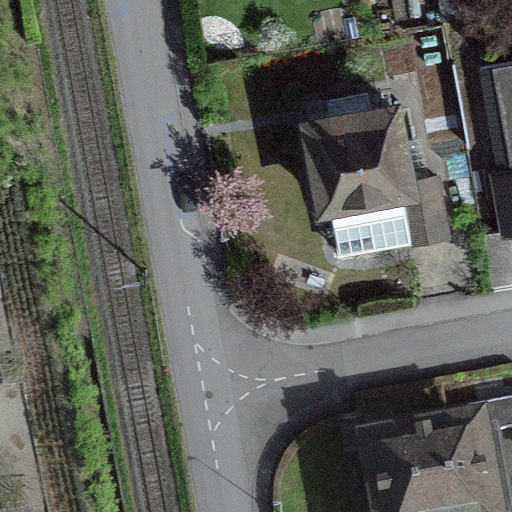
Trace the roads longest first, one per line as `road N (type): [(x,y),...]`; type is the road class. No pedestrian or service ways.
road 1 (residential): [(211,387),(139,0)]
road 2 (residential): [(511,332),(211,387)]
road 3 (residential): [(231,511),(211,387)]
